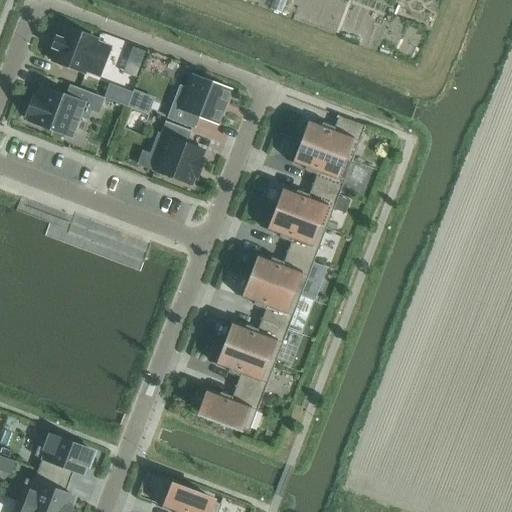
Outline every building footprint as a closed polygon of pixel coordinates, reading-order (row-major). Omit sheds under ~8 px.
[(358,0),(349,24),(365,31),(377,0),(358,0)] [(384,33),(423,45),(437,0),(404,0),(402,11),(392,8),(384,33)] [(100,77),(111,47),(98,42),(99,40),(65,27),(61,38),(57,37),(52,49),(56,50),(52,61),(86,74),(87,72),(100,77)] [(199,117),(218,124),(231,90),(193,76),(187,90),(180,87),(168,118),(195,128),(199,117)] [(128,106),(133,93),(111,84),(106,97),(128,106)] [(93,110),(100,113),(105,98),(73,86),(68,97),(42,87),(38,97),(36,96),(28,118),(30,119),(29,121),(74,138),(82,116),(89,119),(93,110)] [(133,93),(128,106),(135,109),(141,93),(134,90),(133,93)] [(352,161),(365,126),(337,116),(337,118),(338,118),(335,128),(323,123),(322,125),(310,121),(302,141),(301,141),(301,142),(352,161)] [(154,170),(192,185),(195,178),(197,179),(205,159),(203,158),(205,151),(186,144),(191,131),(167,122),(162,135),(160,134),(151,156),(159,159),(154,170)] [(302,143),(294,163),(306,168),(305,170),(317,174),(313,184),(312,183),(312,184),(339,195),(352,161),(301,142),(300,142),(302,143)] [(326,228),(339,195),(312,184),(311,185),(313,186),(309,195),(297,191),(296,193),(284,188),(277,209),(276,208),(275,209),(326,228)] [(276,210),(268,231),(280,235),(280,237),(291,242),(288,251),(286,250),(286,251),(314,262),(326,228),(275,209),(275,210),(276,210)] [(283,262),(272,258),(271,260),(259,255),(251,276),(250,275),(250,276),(301,296),(314,262),(286,251),(286,252),(287,253),(283,262)] [(251,277),(243,298),(255,302),(254,305),(266,309),(262,318),(261,318),(261,319),(288,329),(301,296),(250,276),(249,277),(251,277)] [(245,327),(233,323),(226,343),(224,343),(224,344),(275,363),(288,329),(261,319),(260,320),(262,320),(258,330),(246,325),(245,327)] [(225,345),(217,365),(229,370),(229,372),(240,376),(237,386),(235,385),(235,386),(263,397),(275,363),(224,344),(225,345)] [(220,395),(208,390),(200,411),(199,410),(198,412),(221,420),(221,422),(219,422),(219,423),(233,429),(234,427),(233,427),(233,425),(249,431),(263,397),(235,386),(235,387),(236,388),(232,397),(221,393),(220,395)] [(71,443),(73,439),(54,432),(53,436),(44,433),(35,456),(42,459),(38,470),(45,473),(70,482),(74,470),(85,475),(88,466),(89,467),(90,466),(88,465),(94,451),(71,443)] [(47,511),(70,511),(73,507),(74,507),(74,506),(73,506),(76,497),(65,493),(70,482),(45,473),(38,470),(34,481),(26,479),(18,501),(47,511)] [(218,511),(222,504),(206,498),(206,497),(207,497),(208,495),(194,490),(193,492),(194,492),(193,494),(171,485),(170,487),(171,487),(163,508),(175,511),(218,511)] [(47,511),(18,501),(13,511),(47,511)]
